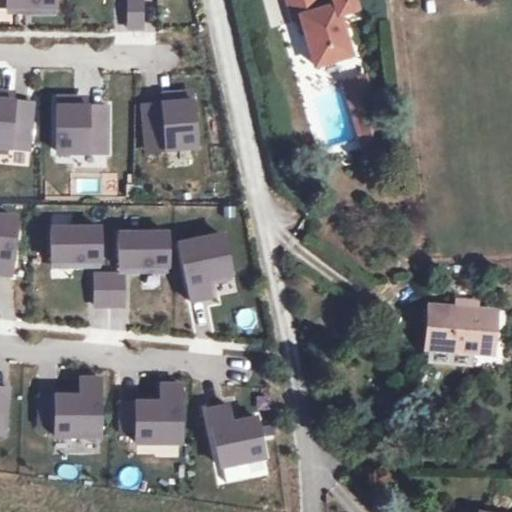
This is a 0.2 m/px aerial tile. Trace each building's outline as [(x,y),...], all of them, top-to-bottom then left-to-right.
[(6,0),(7,11),(56,11),(56,0),(6,0)] [(141,0),(126,0),(126,26),(141,26),(141,0)] [(357,13),(354,0),(335,0),(337,8),(320,11),(317,0),(287,0),(292,19),(300,17),(313,67),(350,58),(340,17),(357,13)] [(356,121),(375,117),(365,75),(346,80),(356,121)] [(139,108),(143,152),(194,147),(189,96),(171,97),(172,104),(139,108)] [(105,154),(105,110),(73,110),(73,102),(54,102),(54,154),(105,154)] [(0,148),(23,151),(26,105),(0,103),(0,148)] [(375,117),(356,121),(362,146),(381,141),(375,117)] [(12,219),(0,217),(0,275),(7,276),(12,219)] [(91,228),(42,229),(43,264),(92,262),(91,228)] [(109,231),(110,266),(159,265),(158,230),(109,231)] [(221,230),(178,239),(190,296),(210,291),(206,274),(230,269),(221,230)] [(122,280),(92,280),(93,312),(123,311),(122,280)] [(457,306),(476,306),(476,299),(457,298),(457,306)] [(476,306),(457,306),(428,305),(426,346),(495,349),(496,307),(476,306)] [(73,395),(33,396),(33,426),(48,426),(48,436),(94,436),(94,378),(73,378),(73,395)] [(162,401),(122,401),(122,432),(137,431),(137,441),(183,441),(183,384),(162,383),(162,401)] [(0,436),(4,436),(8,392),(0,391),(0,436)] [(224,403),(204,407),(216,463),(261,454),(252,414),(228,420),(224,403)]
